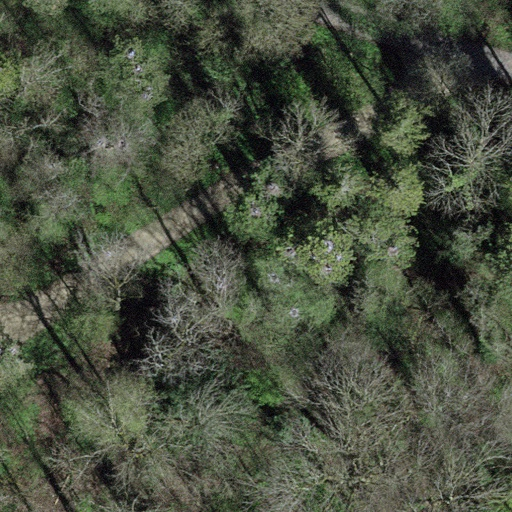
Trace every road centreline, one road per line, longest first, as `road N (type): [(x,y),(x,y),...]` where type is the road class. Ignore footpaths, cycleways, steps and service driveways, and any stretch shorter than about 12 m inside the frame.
road 1 (track): [(479,68),(327,133),(0,317)]
road 2 (track): [(479,68),(249,0)]
